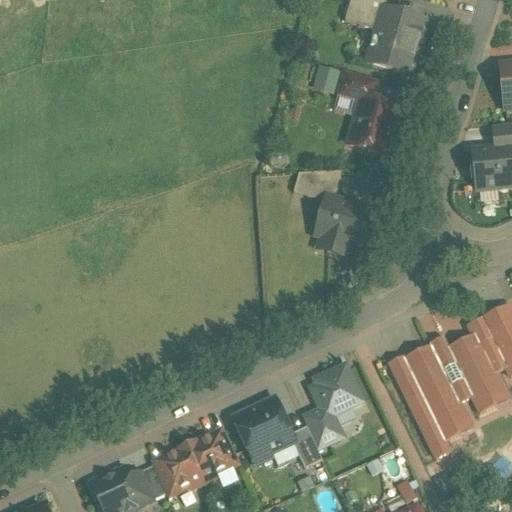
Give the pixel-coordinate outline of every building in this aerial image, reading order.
[(389,0),(353,0),(346,26),(377,35),(383,13),(386,13),(389,0)] [(427,25),(386,13),(383,13),(377,35),(374,46),(371,45),(370,50),(372,51),(368,67),(411,79),(427,25)] [(511,68),(502,70),(506,113),(511,112),(511,68)] [(337,100),(343,76),(322,71),(316,95),(337,100)] [(380,87),(345,76),(338,100),(361,107),(363,101),(375,104),(380,87)] [(375,104),(363,101),(361,107),(349,149),(388,160),(402,112),(375,104)] [(511,130),(493,133),(495,153),(511,151),(511,130)] [(511,151),(495,153),(473,156),(474,167),(471,167),(473,183),(476,183),(478,195),(511,190),(511,151)] [(342,176),(300,178),(294,197),(326,207),(328,201),(335,203),(342,176)] [(335,203),(328,201),(326,207),(317,241),(331,245),(328,256),(348,262),(351,250),(361,253),(372,214),(335,203)] [(474,340),(436,358),(432,349),(406,362),(405,360),(389,368),(436,463),(452,456),(447,445),(462,438),(459,432),(470,427),(461,408),(473,402),(481,418),(498,410),(495,404),(506,398),(496,378),(507,372),(511,382),(511,381),(511,314),(509,309),(468,329),(474,340)] [(325,386),(312,392),(321,413),(326,423),(334,419),(363,406),(346,370),(323,381),(325,386)] [(276,403),(260,410),(259,413),(252,416),(250,415),(234,423),(255,470),(275,461),(273,457),(294,447),(296,446),(292,439),(276,403)] [(326,423),(321,413),(303,421),(308,432),(318,454),(344,442),(334,419),(326,423)] [(308,432),(292,439),(296,446),(294,447),(306,472),(323,465),(318,454),(308,432)] [(226,435),(214,440),(229,473),(241,467),(226,435)] [(214,440),(189,452),(206,488),(220,481),(218,478),(229,473),(214,440)] [(189,452),(164,463),(179,496),(190,491),(192,494),(206,488),(189,452)] [(179,496),(164,463),(153,468),(154,471),(168,501),(179,496)] [(154,471),(130,482),(144,511),(168,501),(154,471)] [(128,477),(115,483),(113,479),(92,488),(103,511),(141,511),(144,511),(130,482),(128,477)] [(453,477),(436,485),(443,499),(460,491),(453,477)] [(411,484),(399,489),(408,507),(419,502),(411,484)]
